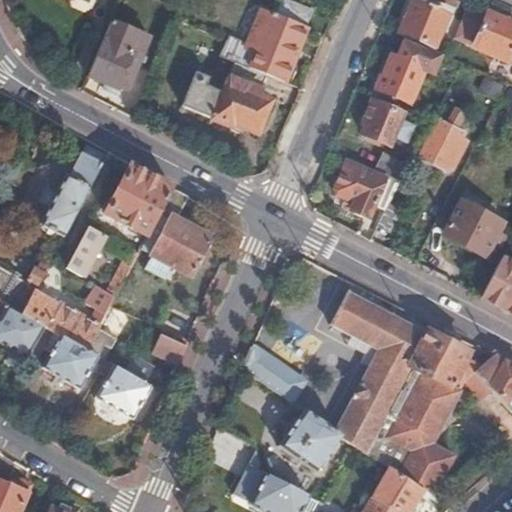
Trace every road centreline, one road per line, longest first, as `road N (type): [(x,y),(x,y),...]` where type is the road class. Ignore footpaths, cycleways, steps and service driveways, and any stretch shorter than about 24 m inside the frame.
road 1 (residential): [(147,511),(274,221)]
road 2 (tertiary): [(511,345),(274,221)]
road 3 (residential): [(274,221),(362,0)]
road 4 (tertiary): [(274,221),(70,112)]
road 5 (residential): [(0,433),(135,511)]
